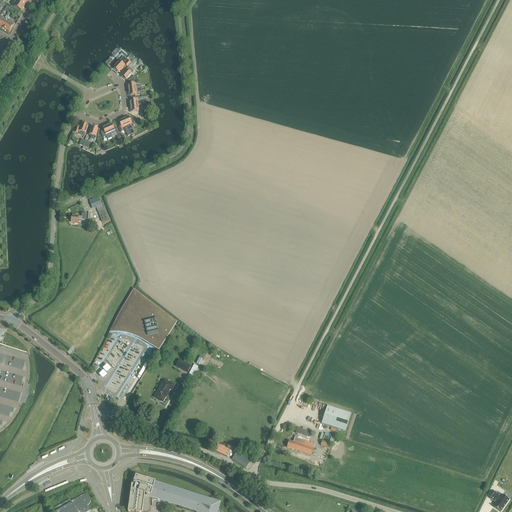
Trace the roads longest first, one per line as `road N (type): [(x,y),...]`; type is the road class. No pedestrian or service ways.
road 1 (unclassified): [(251,475),(499,0)]
road 2 (residential): [(54,207),(184,144),(182,0)]
road 3 (unclassified): [(251,475),(127,414),(95,417)]
road 4 (unclassified): [(395,511),(251,475)]
road 5 (unclassified): [(95,417),(80,374),(12,321)]
road 6 (unclassified): [(12,321),(46,279),(54,207)]
